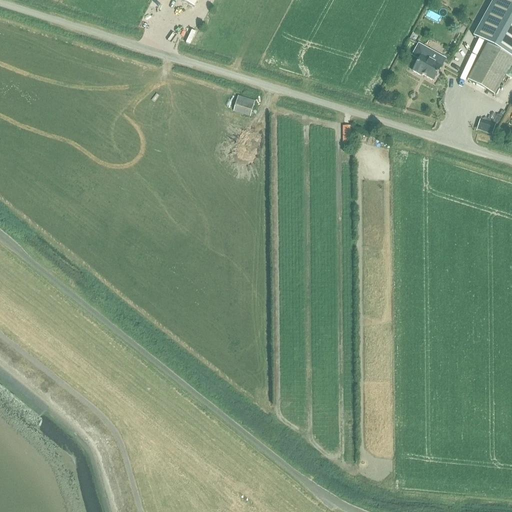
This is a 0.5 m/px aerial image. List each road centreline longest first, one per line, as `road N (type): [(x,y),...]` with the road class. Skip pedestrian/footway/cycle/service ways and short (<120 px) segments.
road 1 (unclassified): [(511,167),(0,5)]
road 2 (unclassified): [(348,511),(0,237)]
